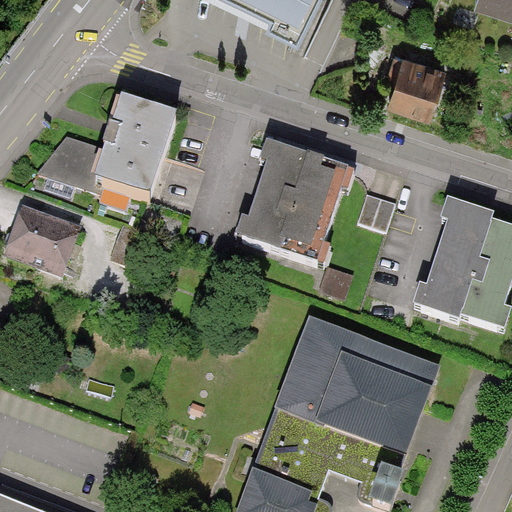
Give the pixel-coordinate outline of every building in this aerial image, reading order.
[(271,15),(238,0),(217,0),(267,23),(271,15)] [(238,0),(271,15),(298,28),(311,0),(238,0)] [(511,0),(477,0),(476,6),(511,17),(511,0)] [(445,68),(402,53),(385,102),(428,117),(445,68)] [(106,152),(66,139),(37,175),(101,196),(105,190),(149,203),(177,121),(121,105),(106,152)] [(243,220),(236,241),(323,271),(330,250),(322,247),(340,194),(346,196),(353,175),(269,147),(263,165),(270,167),(251,223),(243,220)] [(369,196),(359,224),(386,233),(396,206),(369,196)] [(493,219),(446,205),(439,226),(445,228),(425,293),(419,291),(413,310),(459,324),(461,321),(504,334),(510,314),(503,312),(511,282),(511,233),(490,226),(493,219)] [(79,234),(24,214),(6,261),(61,282),(79,234)] [(354,277),(328,268),(319,294),(346,302),(354,277)] [(330,474),(377,491),(371,507),(383,511),(390,511),(396,498),(401,486),(441,371),(310,323),(239,511),(333,511),(335,508),(319,502),(330,474)]
